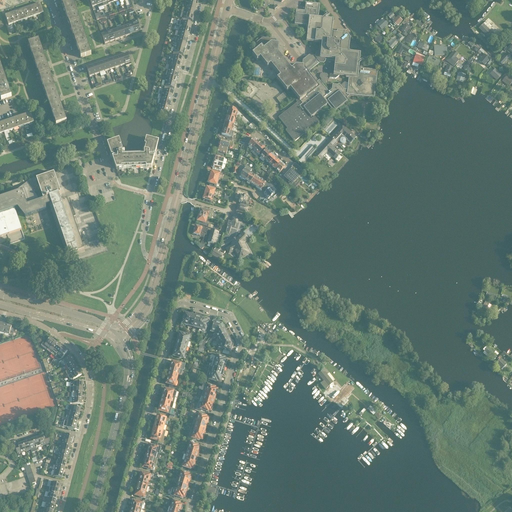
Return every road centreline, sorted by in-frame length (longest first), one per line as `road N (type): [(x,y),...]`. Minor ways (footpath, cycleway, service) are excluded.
road 1 (residential): [(119,511),(179,303),(228,316),(241,341),(189,511)]
road 2 (residential): [(206,0),(149,198),(141,247),(157,261)]
road 3 (residential): [(115,184),(49,0)]
road 4 (residential): [(0,312),(41,324),(80,359),(90,392),(81,435)]
road 5 (tertiary): [(92,511),(126,384)]
road 6 (residential): [(227,211),(252,135),(287,161)]
road 7 (tertiary): [(116,331),(0,294)]
